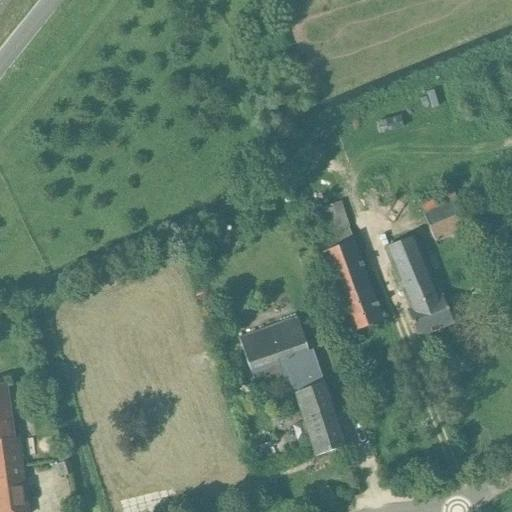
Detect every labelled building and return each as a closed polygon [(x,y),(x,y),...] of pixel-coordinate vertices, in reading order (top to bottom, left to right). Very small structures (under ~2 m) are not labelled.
[(464,218),(451,187),(418,201),(435,242),(465,230),(467,234),(493,223),(487,208),(464,218)] [(385,322),(355,242),(341,202),(314,213),(323,237),(316,240),(321,254),(351,335),(385,322)] [(415,237),(385,249),(409,309),(406,310),(418,339),(454,324),(442,296),(439,297),(415,237)] [(309,287),(318,283),(306,252),(297,255),(309,287)] [(284,361),(295,395),(316,458),(347,447),(326,384),(325,385),(314,351),(309,352),(298,318),(239,338),(250,368),(276,359),(277,363),(284,361)] [(6,471),(22,468),(18,441),(12,442),(4,387),(0,387),(0,471),(0,472),(6,471)] [(60,478),(73,474),(70,462),(57,466),(60,478)] [(0,472),(0,471),(0,511),(28,511),(22,468),(6,471),(0,472)]
